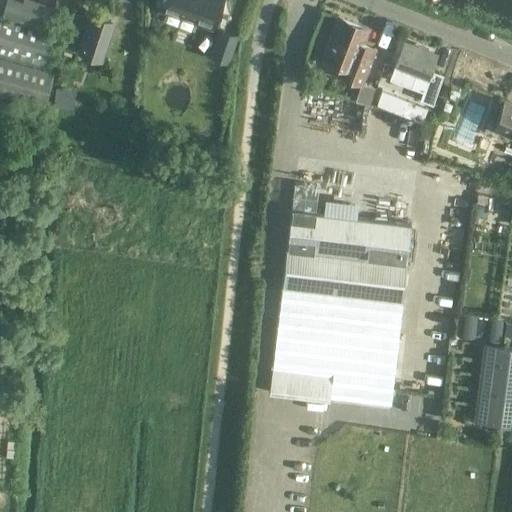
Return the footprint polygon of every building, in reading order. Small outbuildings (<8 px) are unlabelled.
[(19,0),(5,0),(1,13),(45,26),(53,5),(35,0),(22,0),(22,1),(19,0)] [(221,0),(163,0),(159,14),(211,31),(221,0)] [(78,46),(85,12),(72,9),(65,44),(78,46)] [(101,58),(114,20),(90,12),(77,50),(101,58)] [(0,14),(0,93),(44,106),(53,70),(46,68),(52,29),(0,14)] [(338,73),(362,82),(375,48),(362,43),(368,28),(338,16),(322,57),(341,65),(338,73)] [(236,39),(219,33),(210,60),(226,66),(236,39)] [(422,91),(419,98),(432,103),(441,79),(428,75),(437,54),(403,41),(394,66),(415,74),(410,86),(422,91)] [(511,133),(511,102),(504,99),(493,126),(511,133)] [(511,155),(511,141),(506,140),(503,153),(511,155)] [(292,195),(271,366),(331,374),(328,395),(388,402),(411,223),(315,211),(316,198),(292,195)] [(475,339),(478,315),(459,312),(456,332),(465,333),(465,337),(475,339)] [(501,342),(505,318),(485,316),(483,336),(492,337),(492,341),(501,342)] [(500,421),(509,346),(474,342),(465,417),(500,421)] [(331,374),(271,366),(268,391),(328,399),(328,395),(331,374)]
